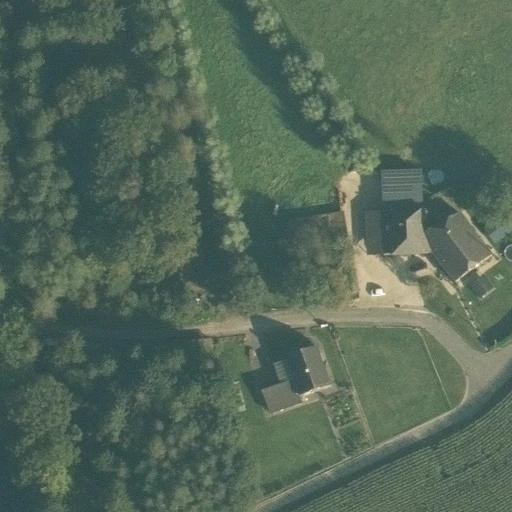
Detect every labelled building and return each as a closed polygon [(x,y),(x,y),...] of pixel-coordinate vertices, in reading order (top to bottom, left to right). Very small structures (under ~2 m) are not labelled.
[(421,211),(422,211),(421,170),(380,172),(381,212),(414,211),(413,207),(421,206),(421,211)] [(383,256),(432,254),(454,282),(490,256),(458,214),(429,230),(429,211),(422,211),(421,211),(421,206),(413,207),(414,211),(381,212),(366,214),(368,257),(383,256)] [(288,223),(301,302),(356,293),(343,214),(288,223)] [(486,229),(495,240),(511,227),(511,222),(506,214),(486,229)] [(494,289),(484,275),(469,286),(479,299),(494,289)] [(293,381),(299,397),(327,387),(329,387),(322,368),(315,348),(285,358),(286,361),(293,381)] [(279,386),(293,381),(286,361),(272,365),(279,386)] [(340,361),(322,368),(329,387),(327,387),(329,392),(349,385),(340,361)] [(261,392),(268,413),(301,402),(299,397),(293,381),(279,386),(261,392)]
